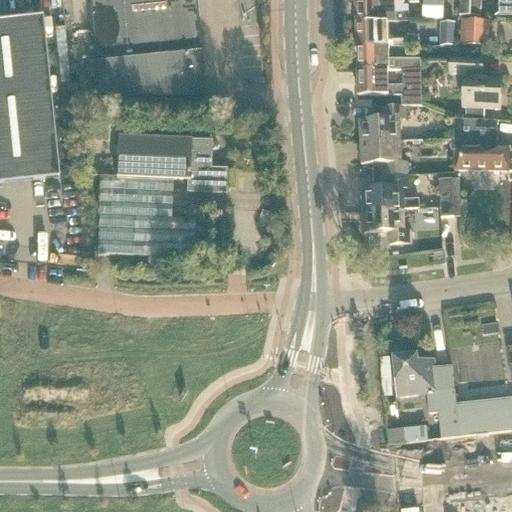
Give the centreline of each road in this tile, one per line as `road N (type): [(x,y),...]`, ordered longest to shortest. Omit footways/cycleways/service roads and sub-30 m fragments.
road 1 (unclassified): [(284,305),(137,308),(0,288)]
road 2 (tertiary): [(13,483),(116,492),(218,477)]
road 3 (tertiary): [(213,448),(13,483)]
road 4 (tertiary): [(308,193),(295,0)]
road 5 (unclassified): [(323,303),(511,281)]
